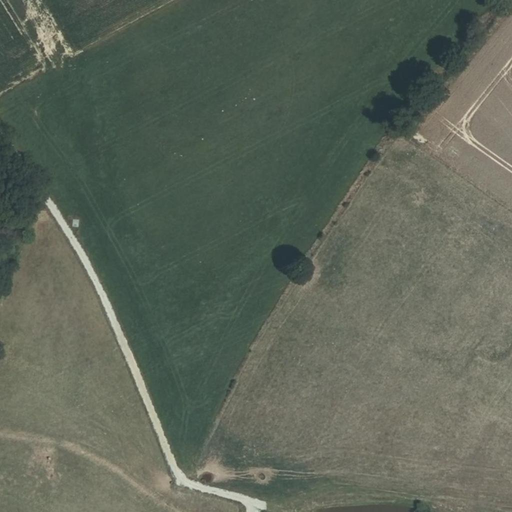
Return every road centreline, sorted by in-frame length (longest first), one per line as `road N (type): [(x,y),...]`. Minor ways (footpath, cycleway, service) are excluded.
road 1 (track): [(246,511),(240,498),(178,476),(76,249),(0,133)]
road 2 (track): [(192,511),(75,457),(0,438)]
